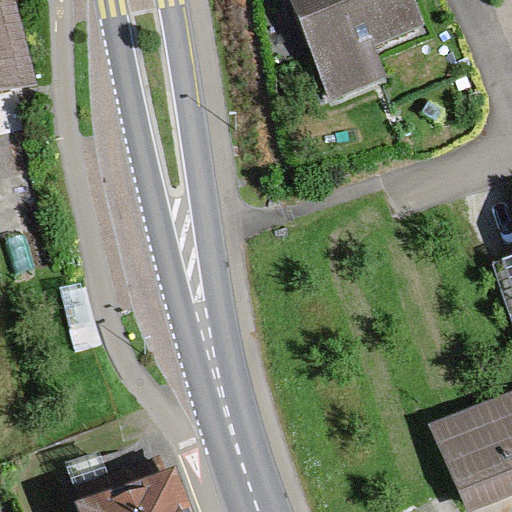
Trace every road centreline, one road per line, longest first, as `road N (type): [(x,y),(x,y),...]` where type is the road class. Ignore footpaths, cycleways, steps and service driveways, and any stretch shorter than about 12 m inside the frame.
road 1 (secondary): [(145,0),(206,329),(261,511)]
road 2 (residential): [(467,0),(511,113)]
